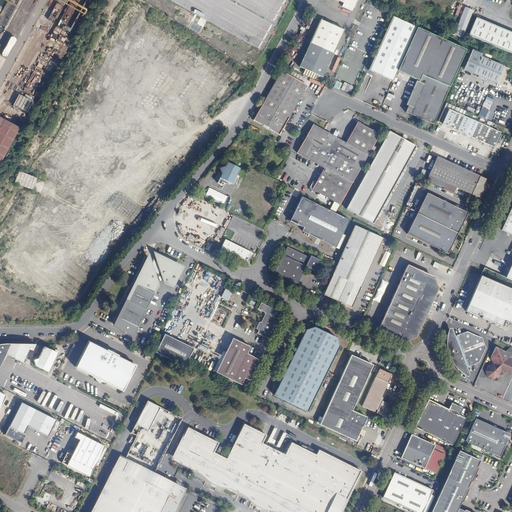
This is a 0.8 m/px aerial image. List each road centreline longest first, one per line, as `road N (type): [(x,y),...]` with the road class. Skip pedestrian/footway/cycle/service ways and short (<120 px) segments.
road 1 (unclassified): [(153,226),(239,122),(306,0)]
road 2 (unclassified): [(0,333),(78,325),(153,226)]
road 3 (unclassified): [(426,353),(504,172)]
road 4 (unclassified): [(504,172),(349,102),(328,105)]
road 5 (unknown): [(86,336),(141,363),(127,397),(72,374),(71,360)]
road 6 (unknown): [(472,208),(423,187),(407,215),(400,235),(450,257)]
road 7 (unknown): [(88,315),(143,336),(194,251)]
road 8 (unknown): [(368,338),(402,259),(455,282)]
road 9 (unclassified): [(360,511),(418,380)]
road 10 (unknown): [(310,0),(346,21),(338,46),(354,59),(376,12)]
road 11 (unclassified): [(411,359),(301,305)]
